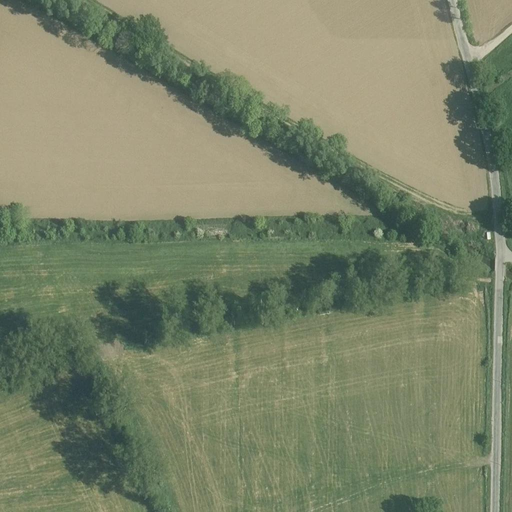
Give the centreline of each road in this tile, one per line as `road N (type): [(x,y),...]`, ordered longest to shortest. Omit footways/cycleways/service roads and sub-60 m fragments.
road 1 (unclassified): [(501,253),(497,511)]
road 2 (unclassified): [(455,0),(488,130),(501,253)]
